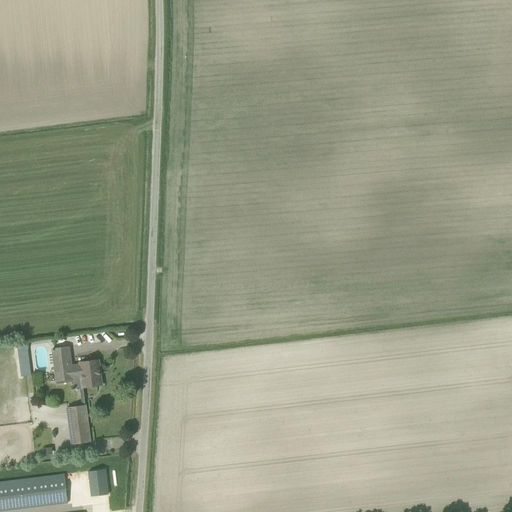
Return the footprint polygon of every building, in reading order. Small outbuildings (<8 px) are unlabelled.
[(21,346),(18,346),(18,349),(21,369),(22,377),(25,376),(31,376),(27,345),(21,346)] [(82,378),(83,388),(102,385),(98,360),(79,363),(80,365),(71,366),(69,347),(51,349),(56,381),(82,378)] [(90,442),(85,406),(67,408),(71,444),(90,442)] [(88,472),(91,497),(108,495),(105,470),(88,472)] [(0,511),(58,504),(67,503),(64,475),(0,482),(0,511)]
